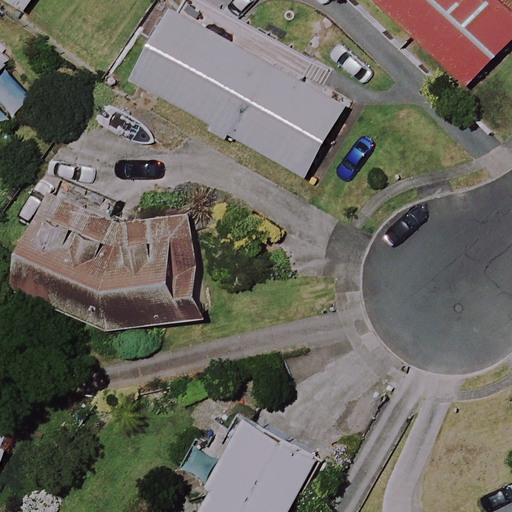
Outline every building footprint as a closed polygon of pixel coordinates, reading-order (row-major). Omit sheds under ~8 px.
[(33,0),(13,0),(27,9),(33,0)] [(320,67),(202,0),(187,0),(142,80),(310,175),(349,105),(310,83),(320,67)] [(511,0),(386,0),(470,84),(511,42),(511,0)] [(0,140),(44,98),(0,52),(0,140)] [(107,218),(57,193),(14,278),(117,330),(204,323),(196,212),(107,218)] [(292,511),(323,455),(252,417),(201,511),(292,511)] [(0,477),(15,444),(0,437),(0,477)] [(511,511),(511,503),(494,511),(511,511)]
